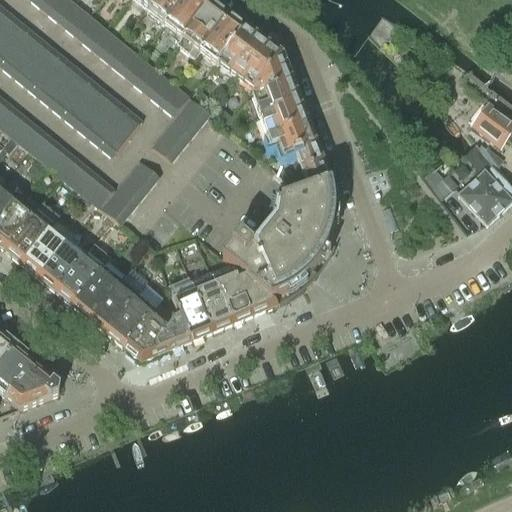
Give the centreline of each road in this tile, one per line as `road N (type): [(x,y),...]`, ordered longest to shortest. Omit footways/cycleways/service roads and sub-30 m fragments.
road 1 (residential): [(239,0),(300,46),(396,297)]
road 2 (residential): [(126,406),(396,297)]
road 3 (residential): [(126,406),(104,378),(0,297)]
road 4 (residential): [(396,297),(479,259),(511,227)]
road 5 (residential): [(0,456),(126,406)]
